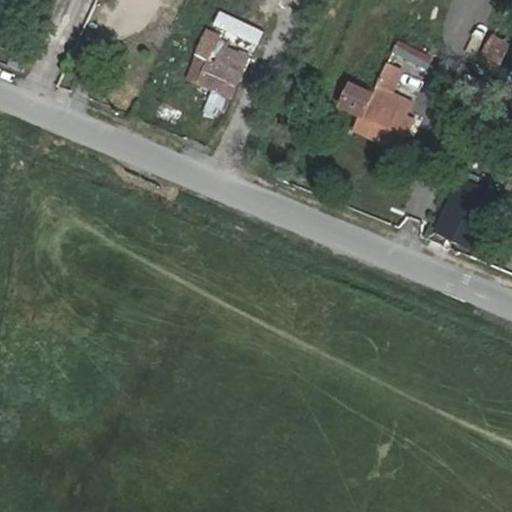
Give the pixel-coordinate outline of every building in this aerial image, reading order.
[(218,115),(223,100),(237,105),(257,50),(206,31),(188,81),(216,91),(209,111),(218,115)] [(415,100),(397,92),(405,71),(390,65),(378,92),(355,82),(344,109),(361,116),(354,133),(405,154),(419,119),(409,115),(415,100)] [(212,93),(206,113),(226,119),(231,98),(212,93)] [(160,100),(153,120),(177,129),(185,109),(160,100)] [(479,253),(505,195),(461,175),(435,234),(479,253)]
